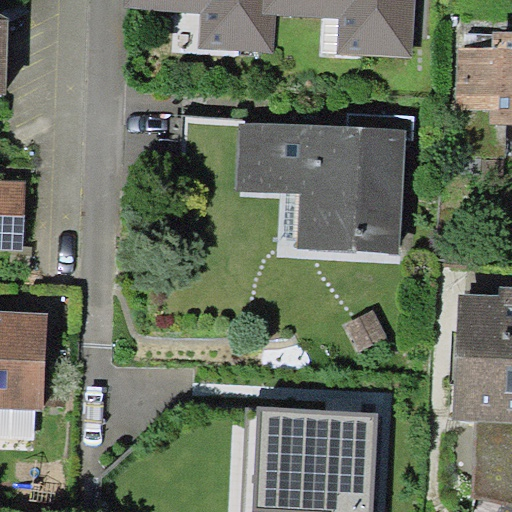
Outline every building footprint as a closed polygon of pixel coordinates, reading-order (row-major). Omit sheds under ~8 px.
[(262,51),(264,13),(265,0),(125,0),(125,7),(218,13),(216,48),(262,51)] [(265,0),(264,13),(320,16),(318,56),(355,58),(355,53),(399,56),(402,0),(265,0)] [(511,128),(511,43),(493,43),(492,55),(459,53),(455,160),(499,162),(501,128),(511,128)] [(239,123),(174,120),(170,182),(235,186),(239,123)] [(359,239),(390,241),(396,145),(407,146),(408,123),(371,121),(370,141),(275,135),(272,193),(308,195),(305,250),(351,253),(352,244),(359,244),(359,239)] [(0,249),(13,250),(16,192),(0,191),(0,249)] [(480,500),(511,500),(511,302),(497,302),(497,311),(460,309),(457,381),(468,381),(466,420),(483,421),(480,500)] [(16,368),(18,323),(0,322),(0,411),(37,413),(39,369),(16,368)] [(365,511),(370,422),(249,415),(244,511),(365,511)] [(133,497),(136,424),(134,424),(134,431),(93,430),(90,495),(133,497)]
